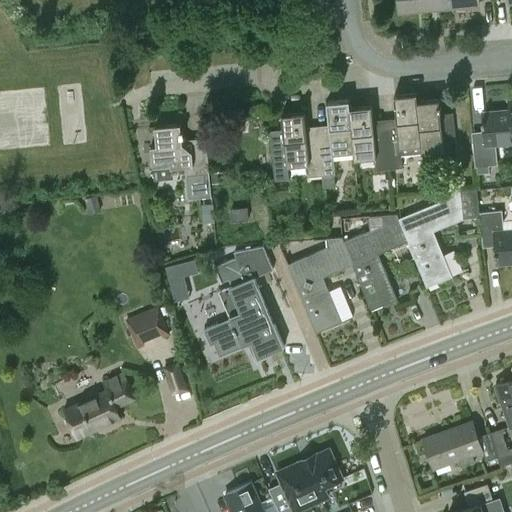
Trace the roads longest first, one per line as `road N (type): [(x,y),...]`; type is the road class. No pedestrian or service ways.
road 1 (tertiary): [(89,503),(363,383)]
road 2 (residential): [(352,38),(367,60),(400,68),(511,61)]
road 3 (tertiary): [(363,383),(511,328)]
road 4 (residential): [(407,511),(363,383)]
